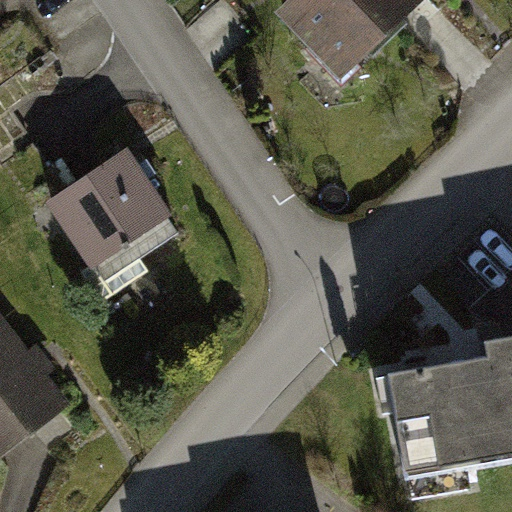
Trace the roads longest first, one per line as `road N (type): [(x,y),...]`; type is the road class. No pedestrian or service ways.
road 1 (residential): [(133,0),(333,302)]
road 2 (residential): [(333,302),(148,511)]
road 3 (residential): [(511,127),(333,302)]
